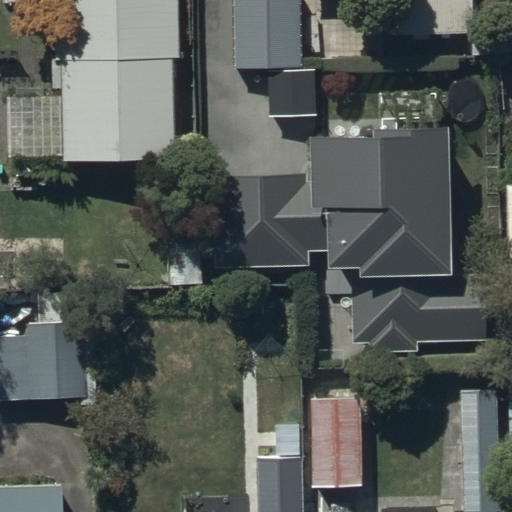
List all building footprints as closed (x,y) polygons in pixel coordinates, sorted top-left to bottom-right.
[(175,62),(174,0),(51,0),(52,65),(58,65),(58,100),(9,100),(9,159),(60,158),(60,167),(170,166),(169,63),(175,62)] [(298,0),(231,0),(232,70),(298,70),(298,0)] [(389,0),(390,40),(470,39),(470,58),(497,58),(496,28),(469,28),(469,0),(389,0)] [(307,177),(211,178),(211,271),(307,270),(307,256),(323,256),(323,275),(348,275),(350,347),(368,347),(368,357),(414,356),(414,345),(486,343),(484,278),(448,279),(445,134),(374,135),(374,143),(306,144),(307,177)] [(0,398),(95,397),(93,293),(37,294),(37,326),(26,326),(26,340),(8,340),(8,345),(0,344),(0,398)] [(493,380),(457,382),(461,483),(497,482),(493,380)] [(261,415),(256,415),(257,511),(317,511),(317,503),(301,504),(300,412),(293,412),(293,391),(260,392),(261,415)] [(357,401),(308,402),(310,492),(359,491),(357,401)] [(0,511),(61,511),(61,490),(0,491),(0,511)]
